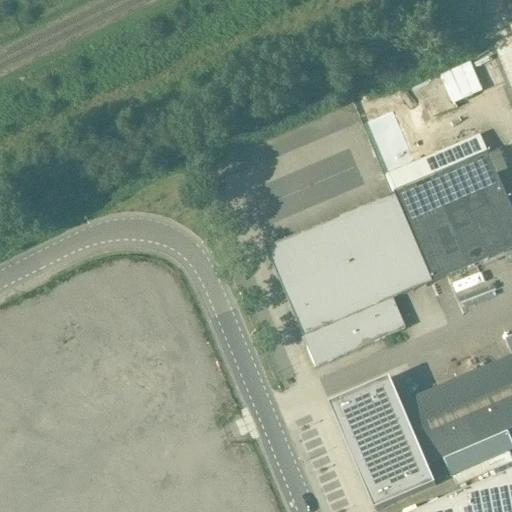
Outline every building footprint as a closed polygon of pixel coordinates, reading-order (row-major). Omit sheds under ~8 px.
[(487,154),(265,250),(315,368),(405,329),(392,300),(511,248),(511,211),(509,204),(511,202),(511,189),(507,178),(499,181),(487,154)] [(56,319),(14,433),(130,476),(172,362),(56,319)] [(402,404),(401,405),(428,467),(428,468),(429,467),(444,461),(451,479),(511,452),(511,444),(507,434),(511,431),(511,338),(507,341),(511,352),(511,357),(464,378),(402,404)] [(390,379),(330,405),(375,511),(436,486),(428,468),(401,405),(390,379)] [(470,497),(432,511),(511,511),(511,459),(463,481),(470,497)]
